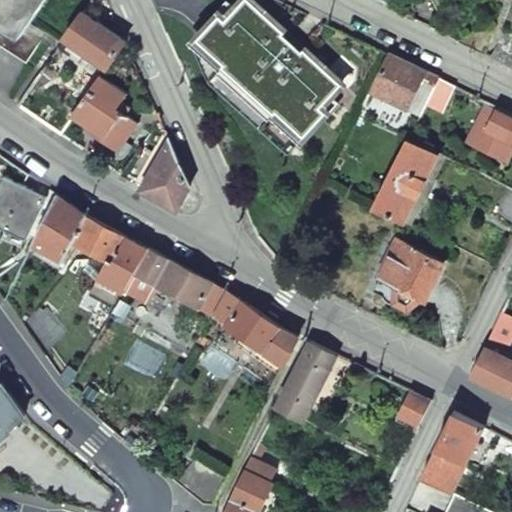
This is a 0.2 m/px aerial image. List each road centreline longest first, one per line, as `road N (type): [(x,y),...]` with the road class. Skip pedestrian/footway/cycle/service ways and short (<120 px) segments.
road 1 (residential): [(132,0),(248,267)]
road 2 (residential): [(248,267),(56,160),(0,119)]
road 3 (residential): [(0,326),(57,405),(135,476),(138,511)]
road 4 (residential): [(454,381),(283,298),(248,267)]
road 5 (residential): [(511,86),(325,0)]
road 6 (residential): [(454,381),(392,511)]
road 7 (residential): [(511,263),(454,381)]
